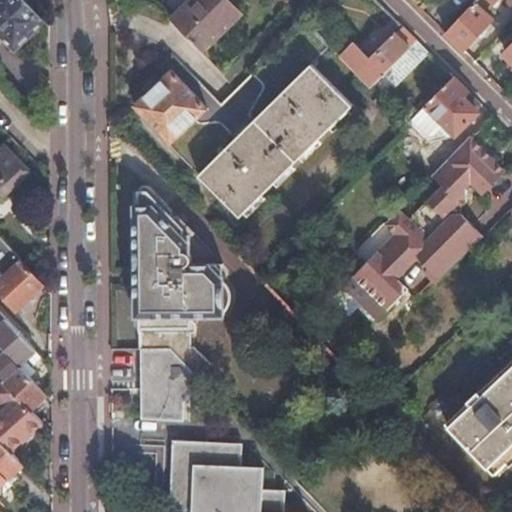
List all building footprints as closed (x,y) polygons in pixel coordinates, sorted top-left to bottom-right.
[(0,0),(0,33),(15,49),(45,20),(25,0),(0,0)] [(228,0),(191,0),(172,20),(203,53),(242,14),(228,0)] [(287,0),(293,6),(296,9),(304,0),(287,0)] [(482,0),(477,0),(445,33),(460,47),(463,51),(494,19),(483,9),(487,5),(482,0)] [(339,52),(371,86),(415,41),(400,26),(373,55),(354,36),(339,52)] [(428,54),(417,42),(384,77),(396,88),(428,54)] [(354,106),(313,65),(201,177),(242,219),(354,106)] [(135,104),(170,143),(207,108),(172,70),(135,104)] [(451,76),(413,115),(430,132),(442,120),(456,133),(476,112),(472,109),(461,96),(466,91),(451,76)] [(461,96),(472,109),(478,103),(470,96),(466,91),(461,96)] [(433,284),(482,235),(457,209),(465,202),(465,188),(469,184),(480,195),(504,172),(473,140),(469,135),(444,161),(429,176),(442,188),(409,220),(398,208),(384,223),(395,235),(354,276),(386,309),(406,289),(396,278),(403,272),(400,268),(414,254),(428,267),(422,272),(433,284)] [(0,183),(5,179),(12,186),(28,170),(4,144),(0,147),(0,183)] [(205,385),(197,376),(210,363),(195,347),(190,346),(190,329),(195,324),(190,319),(194,316),(224,316),(224,304),(226,300),(228,297),(229,292),(228,287),(225,283),(221,280),(218,279),(217,278),(219,276),(215,272),(223,263),(151,186),(150,186),(150,185),(149,185),(148,185),(147,185),(146,185),(145,185),(144,186),(143,186),(142,187),(141,188),(141,189),(141,190),(141,191),(141,192),(139,192),(141,418),(184,419),(185,402),(205,385)] [(0,296),(13,309),(42,282),(0,236),(0,274),(0,275),(0,296)] [(2,312),(0,310),(0,343),(3,346),(18,363),(35,348),(2,312)] [(30,408),(45,393),(36,382),(18,363),(3,346),(0,348),(0,374),(3,378),(30,408)] [(446,423),(490,470),(511,448),(511,360),(480,391),(477,389),(465,401),(467,404),(446,423)] [(0,439),(9,449),(40,419),(30,408),(3,378),(0,380),(0,439)] [(0,470),(6,477),(12,472),(22,462),(9,449),(0,439),(0,470)] [(289,511),(284,511),(285,490),(263,488),(264,466),(242,465),(243,444),(175,439),(171,509),(192,510),(192,511),(289,511)] [(6,477),(30,503),(36,498),(12,472),(6,477)]
